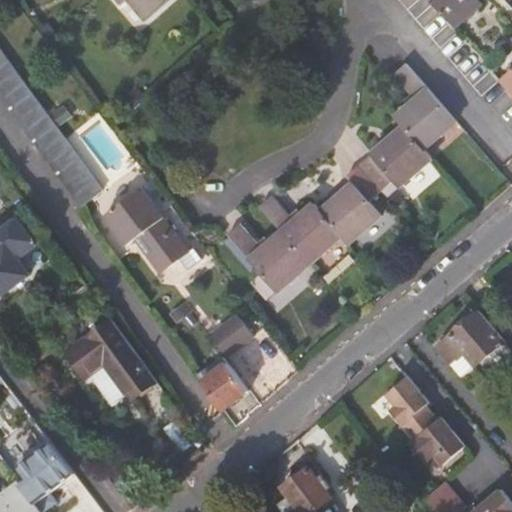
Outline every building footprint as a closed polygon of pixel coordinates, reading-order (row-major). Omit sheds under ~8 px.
[(116,0),(128,12),(134,6),(149,24),(175,0),(116,0)] [(481,0),(434,0),(456,26),(483,2),(481,0)] [(0,91),(84,205),(105,190),(0,46),(0,91)] [(267,203),(313,263),(344,236),(350,244),(381,217),(371,204),(397,182),(402,187),(434,159),(426,150),(458,121),(408,63),(396,74),(417,99),(397,117),(406,127),(348,178),(354,186),(323,213),(317,205),(297,222),(274,196),(267,203)] [(105,217),(128,245),(134,239),(150,260),(157,254),(169,268),(190,252),(143,188),(105,217)] [(236,228),(282,289),(313,263),(267,203),(263,206),(284,232),(265,249),(241,223),(236,228)] [(0,296),(30,276),(18,259),(33,247),(14,217),(0,224),(0,296)] [(279,291),(282,289),(236,228),(229,234),(279,291)] [(157,254),(150,260),(161,274),(169,268),(157,254)] [(96,294),(89,283),(67,299),(75,310),(96,294)] [(477,365),(506,340),(481,311),(451,336),(452,337),(476,364),(477,365)] [(222,331),(238,353),(259,337),(244,316),(222,331)] [(158,378),(113,317),(67,351),(85,375),(106,360),(134,397),(158,378)] [(214,338),(229,359),(238,353),(222,331),(214,338)] [(463,376),(476,364),(452,337),(440,348),(463,376)] [(202,378),(227,412),(251,392),(226,360),(202,378)] [(447,465),(468,447),(443,417),(440,420),(428,407),(431,404),(408,377),(386,396),(396,407),(390,412),(415,440),(412,443),(429,462),(437,455),(447,465)] [(76,472),(52,440),(21,463),(31,477),(35,482),(45,495),(76,472)] [(316,511),(333,499),(311,470),(285,489),(303,511),(316,511)] [(0,511),(32,511),(40,506),(20,479),(10,487),(8,484),(6,485),(8,488),(0,494),(0,511)] [(511,511),(511,496),(505,488),(474,511),(511,511)] [(436,511),(462,511),(468,508),(458,495),(436,511)]
